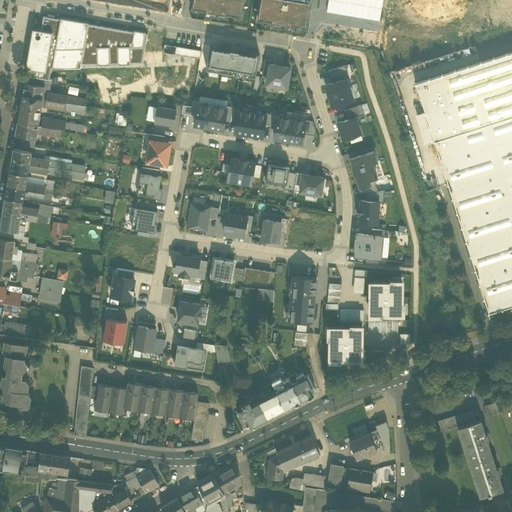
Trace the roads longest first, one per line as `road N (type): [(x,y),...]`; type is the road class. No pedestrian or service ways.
road 1 (residential): [(35,0),(301,44),(331,159)]
road 2 (residential): [(331,159),(344,205),(337,261),(168,235)]
road 3 (residential): [(331,159),(185,134),(168,235)]
road 4 (tertiary): [(0,433),(187,458)]
road 5 (residential): [(221,452),(218,385),(100,366)]
road 6 (tertiary): [(237,446),(395,377)]
road 7 (residential): [(405,511),(395,377)]
road 8 (tertiary): [(395,377),(511,340)]
